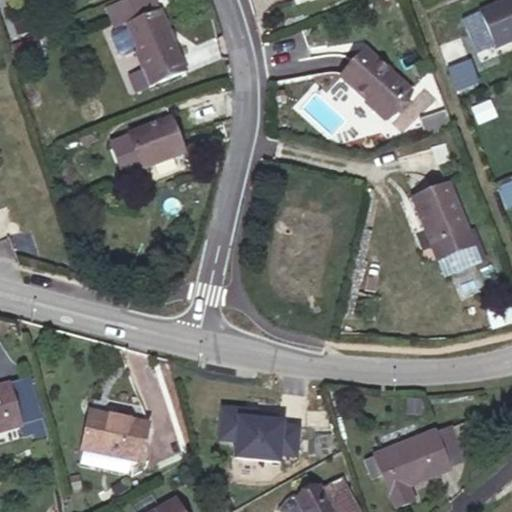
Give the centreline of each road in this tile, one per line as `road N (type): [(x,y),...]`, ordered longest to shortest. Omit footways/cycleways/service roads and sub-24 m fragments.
road 1 (residential): [(207,261),(242,115),(244,67),(226,0)]
road 2 (tertiary): [(238,346),(331,366),(477,367)]
road 3 (tertiary): [(0,287),(148,326)]
